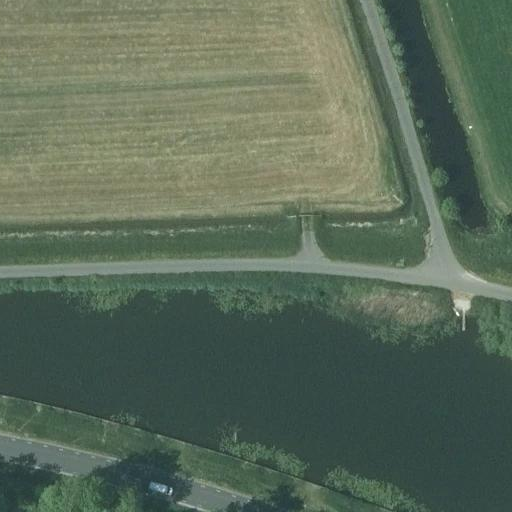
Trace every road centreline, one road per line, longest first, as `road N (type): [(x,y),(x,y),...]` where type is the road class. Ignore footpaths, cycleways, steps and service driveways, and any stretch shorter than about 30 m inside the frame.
road 1 (unclassified): [(0,273),(252,264),(445,278),(511,296)]
road 2 (track): [(363,0),(433,212),(445,278)]
road 3 (secondary): [(252,511),(0,447)]
